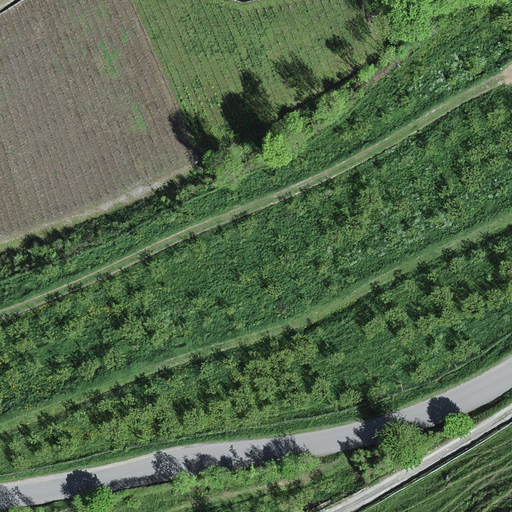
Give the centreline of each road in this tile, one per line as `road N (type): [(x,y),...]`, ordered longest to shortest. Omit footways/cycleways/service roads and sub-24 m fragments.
road 1 (track): [(511,73),(284,198),(0,318)]
road 2 (track): [(511,222),(345,303),(0,434)]
road 3 (unclassified): [(0,498),(385,428),(511,372)]
road 4 (track): [(511,413),(346,511)]
road 5 (track): [(0,245),(100,214),(176,177)]
